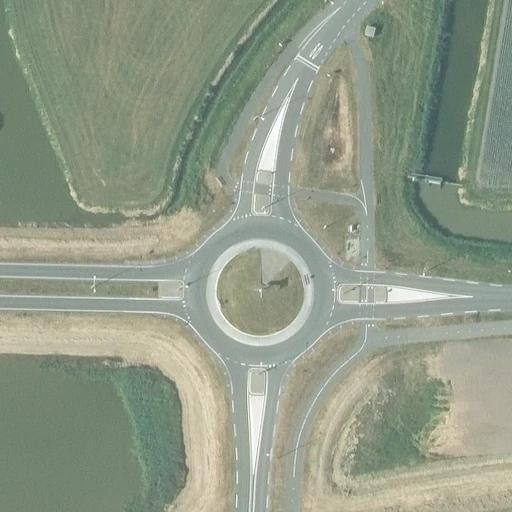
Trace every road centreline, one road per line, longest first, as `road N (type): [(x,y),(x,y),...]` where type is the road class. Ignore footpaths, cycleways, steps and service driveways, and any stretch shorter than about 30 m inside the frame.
road 1 (trunk): [(198,268),(163,277),(0,276)]
road 2 (trunk): [(0,307),(199,312)]
road 3 (unclassified): [(357,0),(308,60),(273,137)]
road 4 (secondary): [(230,347),(252,499)]
road 5 (secondary): [(252,499),(285,350)]
road 6 (tertiary): [(319,317),(441,297)]
road 7 (tertiary): [(441,297),(322,272)]
